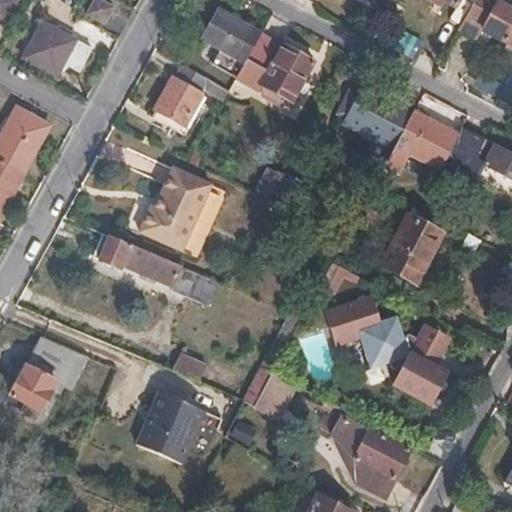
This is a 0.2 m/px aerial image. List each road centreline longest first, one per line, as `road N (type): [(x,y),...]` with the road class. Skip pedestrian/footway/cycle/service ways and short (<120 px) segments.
road 1 (residential): [(267,0),(511,126)]
road 2 (residential): [(0,296),(93,126)]
road 3 (residential): [(511,364),(434,511)]
road 4 (residential): [(93,126),(163,0)]
